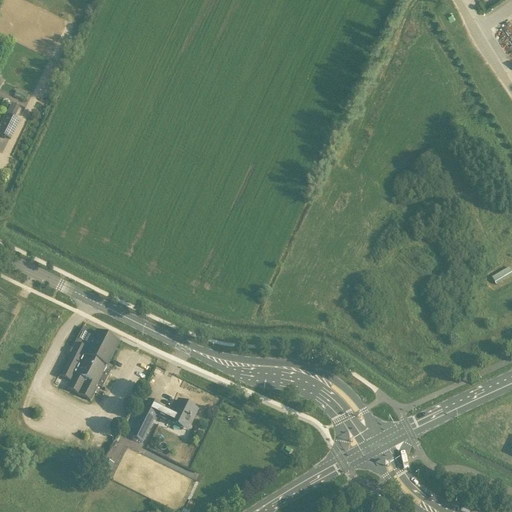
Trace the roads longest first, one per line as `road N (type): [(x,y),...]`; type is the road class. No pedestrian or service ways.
road 1 (primary): [(375,445),(327,380),(210,357),(0,254)]
road 2 (primary): [(375,445),(511,381)]
road 3 (tertiary): [(261,511),(375,445)]
